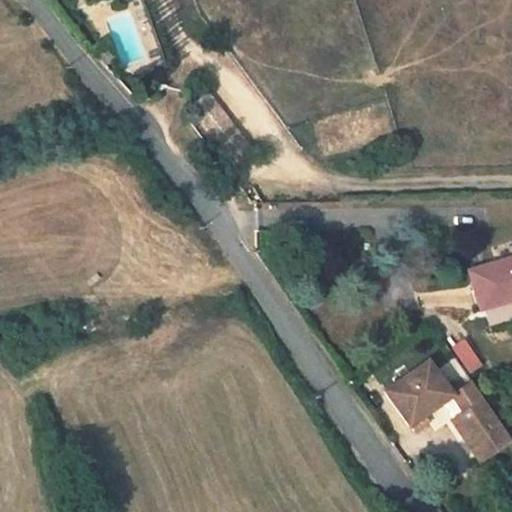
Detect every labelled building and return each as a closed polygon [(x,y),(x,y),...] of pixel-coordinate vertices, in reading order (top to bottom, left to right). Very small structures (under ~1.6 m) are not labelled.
[(214,146),(235,131),(216,104),(195,119),(214,146)] [(348,107),(350,141),(390,139),(389,105),(348,107)] [(511,248),(469,261),(480,299),(511,290),(511,248)] [(464,371),(476,363),(461,338),(448,345),(464,371)] [(504,413),(472,368),(451,382),(426,347),(386,375),(411,410),(446,387),(458,405),(453,408),(474,435),(504,413)]
